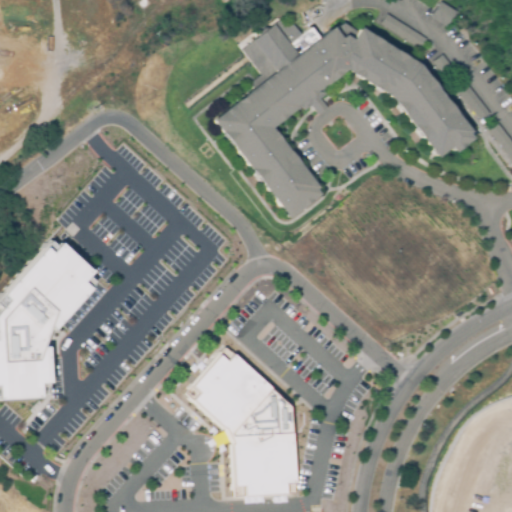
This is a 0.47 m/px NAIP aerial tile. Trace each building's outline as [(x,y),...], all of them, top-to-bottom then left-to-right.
[(443,29),(427,19),(436,5),(452,14),(443,29)] [(315,191),(279,218),(221,111),(266,71),(243,39),(290,9),(318,33),(343,17),(359,26),(416,61),(471,133),(432,156),(384,95),(343,68),(267,126),(315,191)] [(419,51),(380,26),(386,17),(425,42),(419,51)] [(446,82),(431,65),(440,57),(455,75),(446,82)] [(480,123),(450,86),(459,79),(489,115),(480,123)] [(511,165),(487,132),(496,125),(511,146),(511,165)] [(0,285),(45,239),(92,279),(47,332),(40,326),(34,345),(39,345),(42,394),(0,396),(0,285)] [(220,347),(180,392),(220,431),(226,443),(227,496),(293,493),(287,403),(220,347)]
